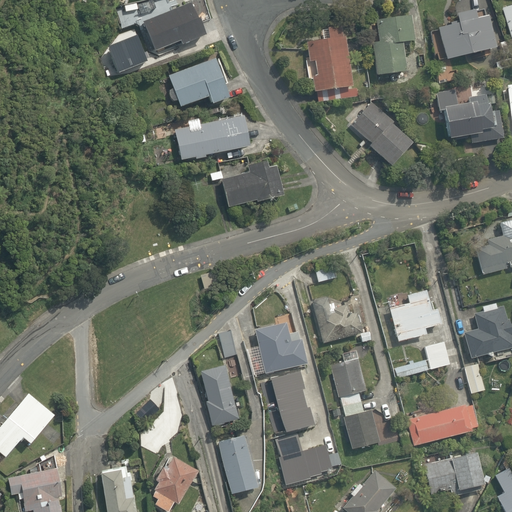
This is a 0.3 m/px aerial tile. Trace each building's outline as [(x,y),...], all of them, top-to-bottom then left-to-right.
[(176,47),(206,36),(195,6),(146,24),(161,67),(181,60),(176,47)] [(500,50),(491,17),(483,19),(480,10),(457,16),(460,25),(442,30),(450,63),(500,50)] [(377,48),(383,80),(413,75),(408,46),(417,44),(412,16),(378,22),(383,47),(377,48)] [(355,92),(344,29),(328,32),(330,42),(307,47),(316,99),(355,92)] [(216,109),(235,101),(220,61),(171,80),(183,111),(213,100),(216,109)] [(506,141),(496,94),(459,101),(457,89),(436,94),(440,114),(444,113),(451,145),(471,140),(472,148),(506,141)] [(373,103),(353,124),(373,144),(370,147),(394,170),(417,146),(373,103)] [(256,149),(249,116),(177,131),(184,164),(256,149)] [(283,199),(277,172),(271,174),(269,164),(250,168),(252,178),(225,184),(231,211),(283,199)] [(225,179),(223,171),(209,174),(212,183),(225,179)] [(511,220),(500,224),(504,238),(488,242),(490,248),(477,252),(485,277),(511,268),(511,220)] [(334,267),(317,272),(320,284),(337,279),(334,267)] [(221,270),(200,276),(205,291),(226,286),(221,270)] [(298,304),(292,284),(273,289),(278,309),(298,304)] [(430,292),(412,297),(414,304),(391,310),(399,345),(430,338),(428,331),(439,329),(430,292)] [(334,299),(312,304),(323,349),(363,339),(354,304),(337,308),(334,299)] [(500,312),(498,304),(483,306),(485,315),(477,316),(479,331),(467,333),(472,359),(491,356),(493,362),(511,358),(511,330),(507,332),(503,311),(500,312)] [(294,342),(290,323),(257,331),(268,376),(312,365),(306,339),(294,342)] [(239,355),(234,330),(218,333),(224,359),(239,355)] [(393,369),(395,380),(450,368),(444,342),(425,346),(428,361),(393,369)] [(339,400),(342,400),(352,452),(381,446),(374,413),(365,415),(361,396),(368,395),(361,360),(332,366),(339,400)] [(487,392),(479,364),(462,369),(470,397),(487,392)] [(228,367),(202,374),(210,402),(206,403),(213,429),(243,421),(228,367)] [(28,442),(35,448),(60,419),(33,396),(0,434),(0,453),(11,463),(28,442)] [(143,423),(159,408),(153,401),(136,415),(143,423)] [(480,435),(472,406),(408,423),(416,452),(480,435)] [(261,489),(249,437),(221,443),(233,495),(261,489)] [(489,489),(480,453),(424,467),(433,503),(489,489)] [(171,459),(153,496),(160,500),(157,506),(168,511),(173,511),(177,504),(183,507),(200,473),(171,459)] [(60,511),(59,499),(65,498),(61,472),(10,480),(12,498),(19,497),(20,503),(23,502),(24,511),(60,511)] [(127,496),(124,472),(104,475),(109,511),(139,511),(137,495),(127,496)] [(386,511),(400,493),(370,472),(343,509),(347,511),(386,511)] [(511,511),(511,479),(508,472),(496,477),(504,494),(497,497),(504,511),(511,511)]
